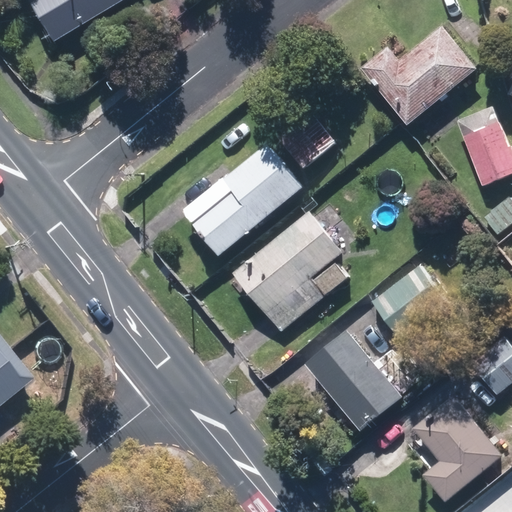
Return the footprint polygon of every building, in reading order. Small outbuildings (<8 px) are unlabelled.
[(34,0),(60,41),(128,0),(34,0)] [(365,68),(411,124),(483,66),(446,21),(401,58),(392,46),(365,68)] [(461,121),(485,185),(511,175),(511,144),(511,146),(496,108),(461,121)] [(283,137),(306,167),(338,141),(314,113),(283,137)] [(186,207),(224,252),(308,181),(271,137),(186,207)] [(487,216),(501,234),(511,224),(511,197),(511,196),(487,216)] [(239,271),(286,328),(329,294),(313,276),(347,249),(315,209),(239,271)] [(449,247),(462,264),(478,251),(464,234),(449,247)] [(319,277),(330,291),(351,275),(340,260),(319,277)] [(374,297),(384,338),(424,328),(413,288),(374,297)] [(310,360),(364,428),(407,394),(404,391),(416,382),(369,322),(356,331),(352,326),(310,360)] [(475,359),(502,392),(511,383),(511,337),(508,333),(475,359)] [(0,404),(30,380),(0,342),(0,404)] [(428,471),(451,498),(507,452),(458,391),(418,424),(445,458),(428,471)] [(441,494),(406,453),(393,464),(427,505),(441,494)]
